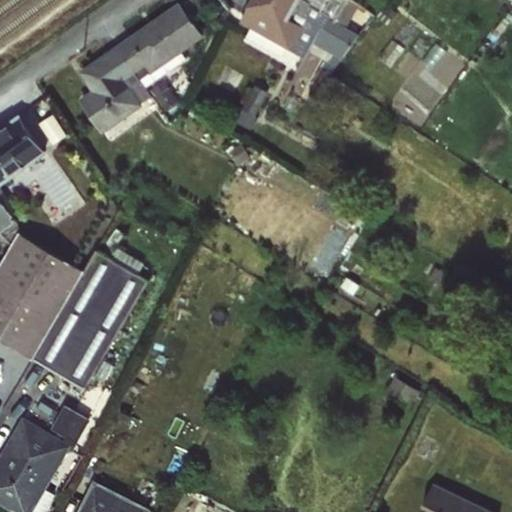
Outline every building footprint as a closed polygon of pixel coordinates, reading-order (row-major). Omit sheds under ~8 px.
[(188,0),(186,0),(81,64),(95,88),(84,94),(105,129),(160,96),(148,76),(211,37),(188,0)] [(256,0),(246,20),(297,47),(311,20),(295,11),(301,0),(318,0),(328,5),(330,0),(256,0)] [(346,62),(360,27),(329,14),(315,50),(346,62)] [(29,112),(0,128),(0,224),(23,211),(9,185),(55,159),(29,112)] [(56,140),(69,133),(59,112),(46,118),(56,140)] [(96,383),(150,272),(104,249),(90,263),(21,229),(5,262),(0,259),(0,345),(4,338),(96,383)] [(57,426),(84,438),(95,414),(69,401),(57,426)] [(0,460),(0,499),(27,511),(40,511),(75,438),(22,413),(0,460)] [(152,511),(156,505),(97,477),(80,511),(152,511)] [(439,481),(426,511),(505,511),(507,508),(439,481)]
